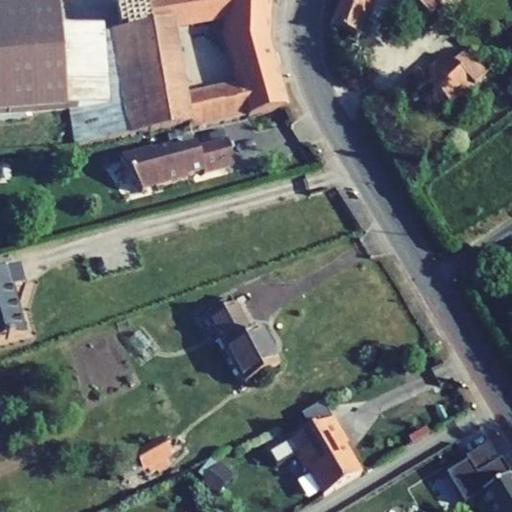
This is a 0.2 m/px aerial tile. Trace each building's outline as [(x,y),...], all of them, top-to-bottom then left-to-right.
[(228,17),(227,42),(267,43),(268,0),(179,0),(149,5),(150,28),(129,31),(133,54),(176,46),(172,27),(228,17)] [(340,0),(331,28),(355,36),(368,0),(340,0)] [(405,0),(404,2),(428,18),(439,0),(405,0)] [(0,117),(73,111),(78,145),(130,136),(122,87),(181,77),(176,46),(133,54),(129,31),(96,37),(95,28),(60,31),(58,5),(0,9),(0,117)] [(331,44),(351,49),(355,36),(331,28),(331,44)] [(236,76),(274,67),(267,43),(227,42),(236,76)] [(472,87),(485,75),(465,53),(451,65),(472,87)] [(421,78),(449,108),(472,87),(451,65),(444,57),(421,78)] [(274,67),(236,76),(239,86),(185,97),(181,77),(122,87),(130,136),(187,126),(188,130),(246,116),(247,119),(286,109),(274,67)] [(119,161),(140,192),(186,180),(185,177),(202,173),(203,175),(233,167),(227,143),(196,151),(195,147),(170,154),(169,150),(152,154),(152,152),(119,161)] [(0,271),(0,341),(21,335),(8,289),(22,286),(17,266),(0,271)] [(208,321),(244,386),(279,367),(258,330),(249,335),(229,299),(208,311),(212,318),(208,321)] [(331,420),(323,406),(305,415),(313,429),(314,430),(331,420)] [(346,446),(331,420),(314,430),(313,429),(267,455),(275,468),(295,456),(304,471),(307,470),(323,498),(359,477),(341,449),(346,446)] [(146,471),(149,477),(168,466),(165,461),(170,458),(160,440),(136,453),(146,471)] [(114,466),(124,484),(146,471),(136,453),(114,466)] [(511,511),(511,483),(499,462),(457,486),(458,488),(445,495),(450,503),(433,511),(452,511),(477,497),(486,511),(511,511)] [(203,482),(216,493),(229,477),(216,467),(203,482)]
